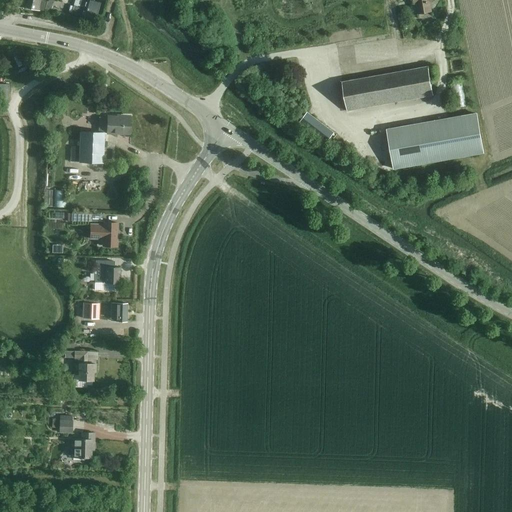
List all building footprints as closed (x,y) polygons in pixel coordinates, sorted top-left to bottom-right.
[(41,2),(31,0),(26,0),(25,8),(39,11),(39,10),(44,11),(46,3),(43,2),(41,2)] [(46,0),(44,11),(50,12),(52,1),(47,0),(46,0)] [(74,6),(72,13),(81,15),(80,17),(95,21),(100,3),(88,0),(81,0),(79,7),(74,6)] [(432,0),(413,0),(413,1),(416,0),(419,14),(431,12),(429,2),(433,1),(432,0)] [(347,110),(433,95),(428,66),(342,82),(347,110)] [(466,76),(453,77),(455,101),(468,100),(466,76)] [(326,142),(333,132),(307,112),(300,122),(326,142)] [(475,113),(386,129),(393,169),(482,153),(475,113)] [(129,134),(130,118),(107,117),(99,117),(98,133),(104,133),(129,134)] [(103,163),(104,133),(98,133),(80,132),(79,162),(103,163)] [(67,197),(66,184),(56,184),(57,197),(67,197)] [(71,214),(71,220),(91,221),(92,213),(71,213),(71,214)] [(90,224),(90,239),(98,239),(98,246),(102,246),(117,246),(117,237),(116,236),(116,230),(117,231),(117,223),(103,222),(103,224),(90,224)] [(119,283),(120,267),(112,267),(112,261),(95,260),(95,267),(97,267),(97,274),(95,274),(94,282),(103,282),(103,291),(114,291),(114,283),(119,283)] [(126,321),(127,304),(111,303),(111,321),(126,321)] [(83,319),(98,319),(98,304),(83,304),(83,319)] [(99,353),(99,345),(89,345),(89,353),(99,353)] [(64,351),(64,358),(74,359),(74,374),(73,384),(73,387),(86,387),(86,385),(91,385),(92,380),(93,380),(93,372),(95,372),(95,364),(87,363),(87,351),(74,351),(64,351)] [(52,419),(52,427),(59,427),(59,432),(72,433),(72,420),(59,420),(59,419),(52,419)] [(71,439),(71,457),(77,457),(90,458),(91,445),(93,445),(94,433),(82,433),(81,439),(78,439),(71,439)]
